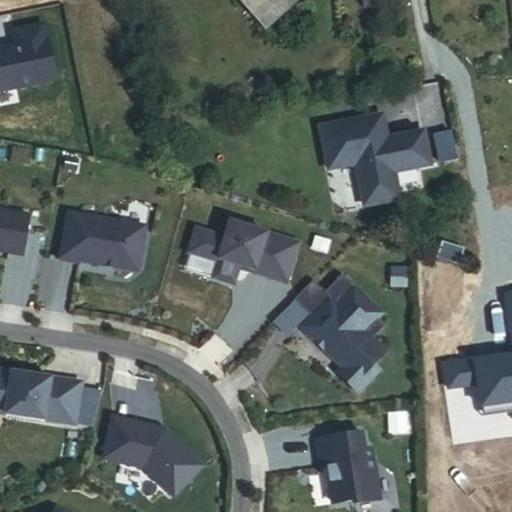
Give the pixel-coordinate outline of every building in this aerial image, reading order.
[(241,0),(256,16),(274,0),(288,0),(292,4),(296,0),(241,0)] [(13,43),(0,46),(0,92),(58,80),(45,21),(10,29),(13,43)] [(393,173),(429,167),(424,134),(378,142),(374,118),(322,127),(329,169),(357,164),(364,206),(398,200),(393,173)] [(456,161),(452,134),(434,137),(439,164),(456,161)] [(0,248),(23,253),(29,220),(15,217),(16,210),(0,207),(0,248)] [(69,210),(61,257),(80,260),(80,258),(135,267),(141,263),(148,223),(69,210)] [(224,237),(195,229),(188,252),(205,257),(206,254),(217,258),(211,277),(232,283),(238,264),(253,269),(252,271),(285,281),(297,242),(229,221),(224,237)] [(311,278),(293,297),(310,315),(300,325),(340,365),(335,370),(356,391),(381,365),(375,359),(384,350),(371,337),(382,325),(375,318),(381,312),(341,273),(323,290),(311,278)] [(511,291),(501,293),(508,344),(467,350),(468,356),(442,360),(446,389),(477,385),(481,408),(511,403),(511,291)] [(0,408),(92,422),(100,387),(78,384),(79,379),(0,366),(0,408)] [(160,430),(113,420),(104,461),(144,469),(175,498),(200,468),(160,430)] [(378,496),(370,444),(364,445),(361,428),(317,434),(321,463),(327,462),(333,499),(354,496),(355,500),(378,496)]
